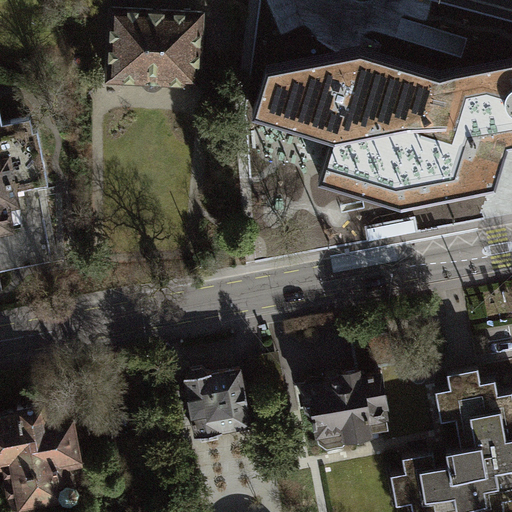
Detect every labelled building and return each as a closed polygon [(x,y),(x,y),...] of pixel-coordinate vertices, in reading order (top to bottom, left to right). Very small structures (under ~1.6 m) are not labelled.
[(113,6),(109,78),(201,83),(205,11),(113,6)] [(511,141),(511,55),(441,68),(361,45),(268,64),(252,112),(331,136),(320,177),(402,203),(497,184),(510,142),(511,141)] [(0,270),(52,260),(37,184),(48,182),(38,131),(34,131),(31,116),(3,121),(0,105),(0,104),(0,270)] [(411,224),(386,229),(388,239),(413,234),(411,224)] [(306,382),(303,383),(308,408),(314,413),(316,426),(318,426),(320,442),(328,448),(344,445),(350,436),(389,429),(387,414),(388,414),(386,404),(388,403),(382,370),(379,370),(378,365),(397,362),(391,332),(352,339),(358,368),(343,370),(344,375),(324,379),(320,375),(309,377),(306,382)] [(267,354),(249,357),(255,386),(272,383),(267,354)] [(394,471),(398,499),(413,497),(415,509),(431,506),(431,511),(492,511),(506,510),(503,494),(511,492),(511,387),(500,390),(498,376),(483,379),(480,364),(450,369),(453,384),(437,387),(442,416),(458,413),(464,446),(449,448),(451,461),(438,464),(435,447),(406,452),(409,469),(394,471)] [(190,374),(186,375),(190,398),(180,399),(182,413),(193,411),(197,435),(201,434),(202,440),(220,437),(219,431),(222,431),(222,428),(251,423),(247,402),(257,400),(255,386),(245,388),(241,367),(212,372),(211,370),(208,371),(203,366),(192,368),(190,374)] [(19,409),(0,411),(0,464),(5,464),(7,477),(2,483),(3,492),(10,497),(12,504),(13,511),(38,511),(40,511),(38,499),(62,495),(64,497),(71,498),(77,494),(79,488),(95,485),(90,456),(81,458),(73,408),(47,413),(45,399),(18,404),(19,409)] [(156,470),(150,436),(110,444),(116,477),(156,470)]
